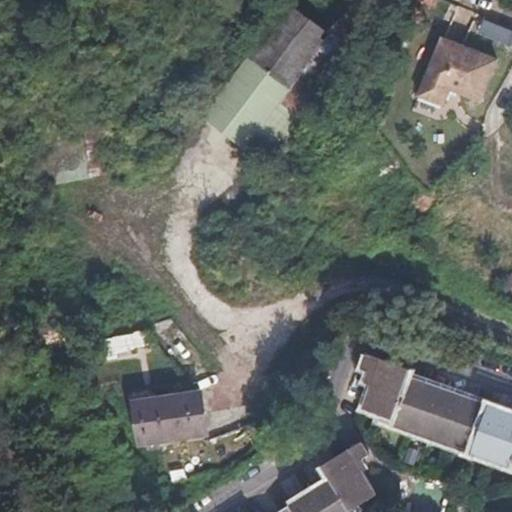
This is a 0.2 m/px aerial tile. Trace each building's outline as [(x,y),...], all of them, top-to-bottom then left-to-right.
[(285,0),(277,0),(194,108),(255,156),(341,42),(285,0)] [(498,51),(443,26),(418,84),(441,95),(448,79),(479,93),(498,51)] [(109,355),(145,347),(141,330),(105,339),(109,355)] [(364,408),(395,419),(410,376),(413,369),(369,352),(364,369),(377,373),(364,408)] [(430,383),(410,376),(395,419),(393,425),(414,432),(430,383)] [(434,439),(451,391),(430,383),(414,432),(434,439)] [(202,389),(188,391),(137,399),(143,442),(210,433),(202,389)] [(451,391),(434,439),(454,447),(471,398),(451,391)] [(474,454),(491,405),(471,398),(454,447),(474,454)] [(494,461),(511,413),(491,405),(474,454),(494,461)] [(511,413),(494,461),(511,467),(511,413)] [(328,460),(335,474),(354,505),(378,490),(359,459),(372,452),(363,439),(328,460)] [(328,511),(357,511),(358,511),(354,505),(335,474),(314,487),(328,511)] [(295,499),(302,511),(328,511),(314,487),(295,499)] [(278,511),(302,511),(295,499),(277,510),(278,511)]
